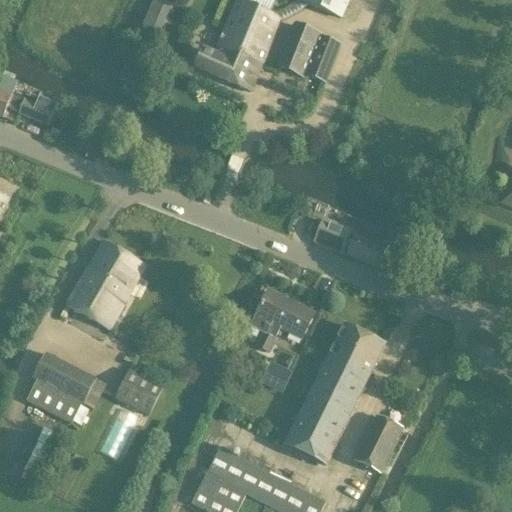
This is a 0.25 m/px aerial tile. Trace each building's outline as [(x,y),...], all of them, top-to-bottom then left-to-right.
[(342,20),(350,0),(301,0),(301,3),(342,20)] [(277,20),(248,6),(239,3),(226,32),(244,41),(237,58),(262,68),(280,23),(277,20)] [(296,27),(278,69),(301,78),(305,80),(306,78),(326,86),(342,46),(322,38),(296,27)] [(237,58),(244,41),(226,32),(215,57),(203,52),(195,69),(251,95),(262,68),(237,58)] [(0,118),(3,120),(8,109),(20,114),(25,102),(26,101),(13,95),(17,85),(0,78),(0,118)] [(20,114),(19,116),(48,128),(56,108),(40,101),(37,107),(25,102),(20,114)] [(79,126),(76,133),(80,135),(88,138),(90,132),(91,130),(79,126)] [(61,134),(57,143),(74,150),(80,135),(76,133),(63,128),(61,134)] [(52,130),(48,140),(56,143),(57,143),(61,134),(52,130)] [(80,135),(74,150),(78,151),(82,153),(88,138),(80,135)] [(0,216),(8,200),(0,195),(0,216)] [(342,255),(351,233),(324,222),(315,244),(342,255)] [(384,272),(397,241),(360,227),(347,257),(384,272)] [(104,243),(65,307),(109,333),(132,294),(145,268),(104,243)] [(257,315),(251,329),(262,335),(256,348),(268,354),(275,341),(281,330),(302,341),(314,317),(268,294),(257,315)] [(325,468),(385,347),(345,328),(285,448),(325,468)] [(37,383),(27,403),(71,426),(81,406),(83,407),(96,382),(46,356),(33,381),(37,383)] [(269,369),(263,383),(283,393),(290,380),(269,369)] [(149,418),(163,390),(130,373),(116,401),(149,418)] [(380,476),(402,431),(377,418),(355,463),(380,476)] [(220,451),(192,506),(203,511),(238,511),(247,497),(276,511),(322,511),(326,506),(220,451)]
